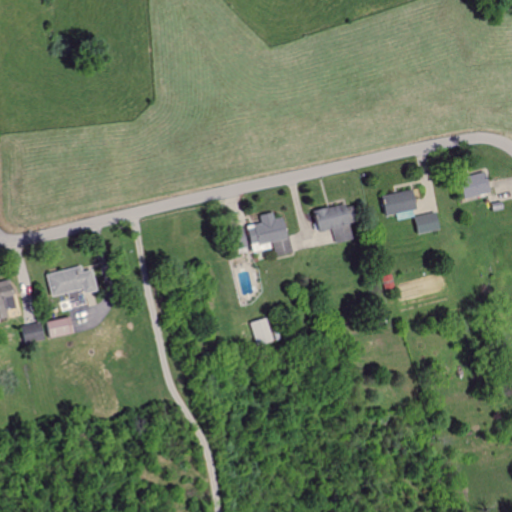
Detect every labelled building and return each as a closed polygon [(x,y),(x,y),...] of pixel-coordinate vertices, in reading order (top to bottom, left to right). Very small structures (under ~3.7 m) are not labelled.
[(458,199),(484,191),(478,172),(452,179),(458,199)] [(393,213),(395,219),(411,216),(405,189),(375,196),(379,216),(393,213)] [(342,203),(305,212),(310,233),(328,228),(331,243),(351,238),(342,203)] [(224,230),(229,255),(246,252),(246,253),(269,248),(271,257),(289,254),(286,237),(279,239),(275,218),(269,219),(268,212),(254,215),(255,224),(224,230)] [(434,230),(430,212),(409,216),(413,234),(434,230)] [(40,275),(46,297),(64,292),(67,306),(81,302),(79,292),(84,291),(78,265),(40,275)] [(40,320),(41,336),(69,335),(68,318),(40,320)] [(247,322),(251,345),(269,342),(264,318),(247,322)] [(15,326),(18,343),(37,340),(34,323),(15,326)]
